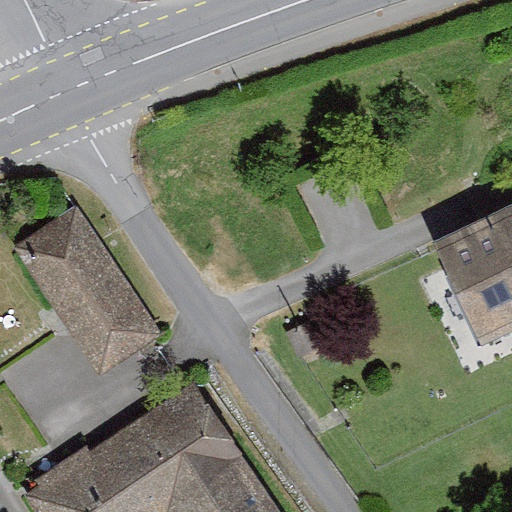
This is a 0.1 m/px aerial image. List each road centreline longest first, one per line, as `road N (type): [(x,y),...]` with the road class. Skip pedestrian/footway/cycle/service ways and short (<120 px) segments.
road 1 (unclassified): [(71,87),(102,161),(203,323),(340,511)]
road 2 (secondary): [(71,87),(312,0)]
